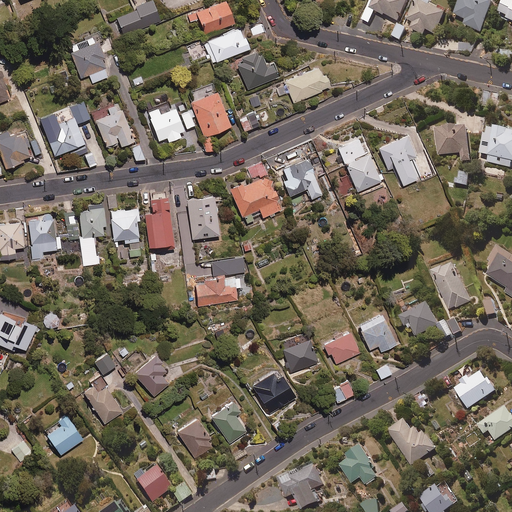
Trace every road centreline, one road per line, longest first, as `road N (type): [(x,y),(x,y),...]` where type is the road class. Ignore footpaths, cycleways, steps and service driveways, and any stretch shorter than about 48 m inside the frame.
road 1 (residential): [(437,63),(223,160),(0,195)]
road 2 (residential): [(511,349),(485,339),(467,348),(195,511)]
road 3 (residential): [(267,0),(288,30),(437,63)]
